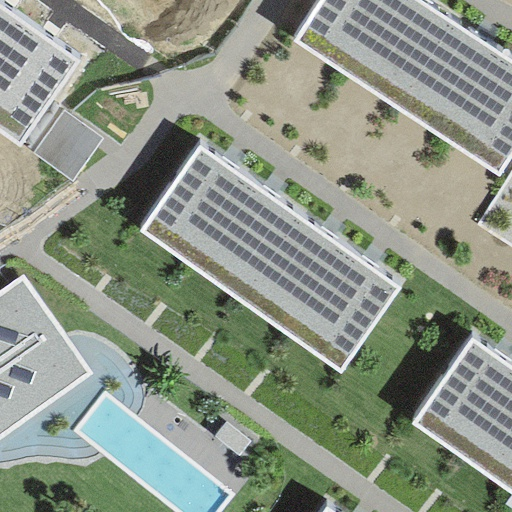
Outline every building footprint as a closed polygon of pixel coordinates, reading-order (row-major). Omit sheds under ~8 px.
[(318,0),(292,39),(342,72),(391,0),(318,0)] [(450,23),(416,0),(391,0),(342,72),(393,107),(450,23)] [(0,86),(38,30),(0,4),(0,86)] [(393,107),(444,141),(501,57),(450,23),(393,107)] [(0,86),(0,128),(21,142),(78,57),(38,30),(0,86)] [(511,154),(511,63),(501,57),(444,141),(497,177),(511,154)] [(100,139),(61,111),(31,154),(69,182),(100,139)] [(137,233),(186,268),(246,183),(197,148),(137,233)] [(511,169),(476,224),(511,247),(511,169)] [(298,218),(246,183),(186,268),(236,304),(298,218)] [(236,304),(287,339),(348,253),(298,218),(236,304)] [(400,290),(348,253),(287,339),(339,376),(400,290)] [(0,435),(87,374),(19,278),(0,291),(0,435)] [(409,424),(458,459),(511,383),(511,369),(469,339),(409,424)] [(511,485),(511,383),(458,459),(506,493),(511,485)]
